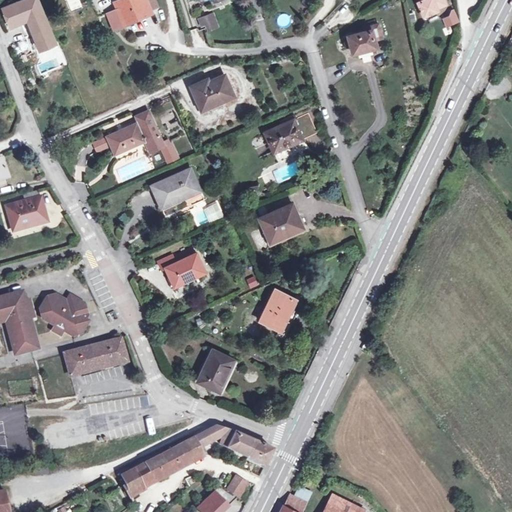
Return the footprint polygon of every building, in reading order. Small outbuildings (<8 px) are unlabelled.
[(39,50),(56,43),(37,0),(22,0),(1,9),(8,28),(27,20),(39,50)] [(79,0),(68,0),(74,10),(82,5),(79,0)] [(150,12),(149,10),(157,7),(154,0),(120,0),(114,3),(123,23),(150,12)] [(447,7),(444,0),(422,0),(424,4),(420,6),(426,19),(439,13),(438,11),(447,7)] [(211,13),(205,16),(208,22),(205,24),(208,29),(216,26),(211,13)] [(208,22),(205,16),(198,19),(201,25),(205,24),(208,22)] [(361,56),(370,53),(369,49),(375,47),(374,40),(382,38),(378,25),(371,26),(372,31),(348,36),(352,53),(360,51),(361,56)] [(269,64),(290,59),(288,54),(277,56),(277,57),(268,59),(269,64)] [(209,102),(211,105),(233,96),(224,75),(208,82),(207,79),(190,86),(199,106),(209,102)] [(161,100),(152,105),(154,109),(163,104),(161,100)] [(201,110),(211,105),(209,102),(199,106),(201,110)] [(148,144),(160,139),(147,110),(135,115),(139,123),(137,124),(136,123),(106,136),(114,154),(144,141),(143,140),(146,139),(148,144)] [(294,120),(265,133),(273,153),(303,139),(318,133),(309,113),(294,120)] [(161,142),(160,139),(148,144),(150,150),(161,145),(163,144),(161,142)] [(163,144),(161,145),(168,160),(176,157),(168,139),(161,142),(163,144)] [(182,195),(198,187),(190,168),(151,185),(161,208),(183,198),(182,195)] [(31,220),(44,216),(39,197),(38,198),(36,190),(22,194),(24,202),(5,206),(12,231),(32,225),(31,220)] [(288,231),(301,225),(292,204),(260,218),(270,243),(290,234),(288,231)] [(46,221),(44,216),(31,220),(32,225),(46,221)] [(175,262),(194,254),(192,247),(173,256),(175,262)] [(175,262),(173,256),(172,255),(159,261),(162,269),(165,267),(173,285),(189,277),(190,279),(205,272),(196,253),(194,254),(175,262)] [(255,275),(246,279),(250,288),(259,284),(255,275)] [(290,312),(296,299),(275,290),(260,321),(279,330),(288,311),(290,312)] [(30,319),(24,299),(22,291),(0,297),(0,322),(5,321),(15,355),(38,348),(30,319)] [(39,309),(41,317),(53,324),(54,326),(61,331),(63,331),(71,335),(79,333),(86,321),(84,319),(86,315),(84,304),(68,295),(65,300),(54,294),(46,297),(39,309)] [(30,298),(24,299),(30,319),(35,317),(30,298)] [(54,326),(51,330),(58,335),(61,331),(54,326)] [(125,360),(119,338),(64,353),(70,375),(125,360)] [(212,350),(197,382),(219,392),(233,360),(212,350)] [(125,485),(123,486),(131,501),(138,497),(136,493),(145,488),(144,485),(201,454),(197,447),(218,436),(221,438),(217,444),(263,466),(271,449),(254,441),(231,431),(215,425),(120,475),(125,485)] [(125,485),(120,475),(115,477),(120,487),(123,486),(125,485)] [(220,511),(236,497),(238,498),(247,483),(235,476),(226,490),(219,486),(198,507),(202,511),(220,511)] [(288,495),(283,506),(294,511),(300,511),(310,493),(299,487),(294,498),(288,495)] [(363,511),(332,495),(323,511),(363,511)]
